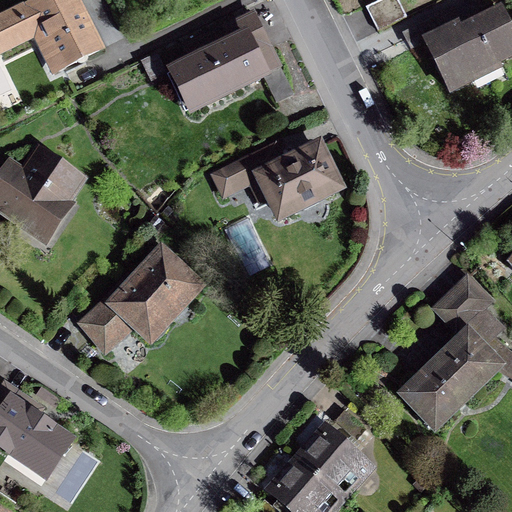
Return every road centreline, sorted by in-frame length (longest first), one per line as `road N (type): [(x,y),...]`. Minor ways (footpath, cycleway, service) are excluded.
road 1 (residential): [(204,479),(428,240)]
road 2 (residential): [(302,0),(428,240)]
road 3 (residential): [(0,343),(204,479)]
